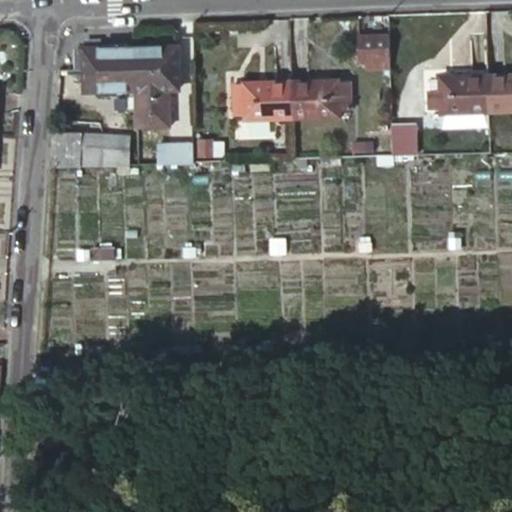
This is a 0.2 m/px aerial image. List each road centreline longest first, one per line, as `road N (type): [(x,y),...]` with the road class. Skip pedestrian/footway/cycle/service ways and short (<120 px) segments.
road 1 (residential): [(16,511),(48,5)]
road 2 (residential): [(200,0),(48,5)]
